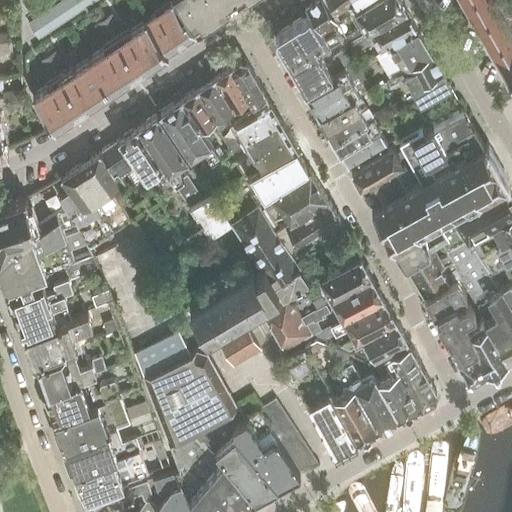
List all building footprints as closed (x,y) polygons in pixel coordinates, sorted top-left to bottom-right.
[(38,37),(94,0),(60,0),(28,22),(38,37)] [(171,0),(31,92),(54,126),(196,31),(183,13),(180,15),(171,0)] [(171,0),(180,15),(183,13),(196,31),(203,27),(202,26),(241,0),(171,0)] [(316,0),(305,8),(307,12),(322,39),(324,42),(326,41),(324,38),(321,33),(333,26),(332,25),(336,23),(334,19),(332,20),(320,0),(316,0)] [(320,0),(332,20),(334,19),(333,17),(354,1),(353,0),(320,0)] [(405,8),(400,0),(364,0),(357,5),(358,6),(353,9),(362,23),(340,38),(344,44),(405,8)] [(511,35),(492,0),(459,0),(502,73),(503,73),(505,77),(504,77),(506,80),(505,83),(508,87),(510,88),(511,90),(511,35)] [(374,37),(382,50),(418,30),(405,8),(344,44),(345,45),(350,56),(360,51),(358,46),(374,37)] [(275,39),(288,61),(315,44),(322,39),(307,12),(277,33),(275,39)] [(98,22),(104,32),(118,24),(111,13),(98,22)] [(431,53),(418,30),(382,50),(375,55),(388,77),(401,70),(431,53)] [(0,49),(9,49),(7,32),(0,32),(0,49)] [(322,39),(315,44),(288,61),(297,76),(324,59),(322,55),(331,49),(326,41),(324,42),(322,39)] [(56,50),(41,59),(47,68),(61,60),(56,50)] [(450,87),(441,71),(431,53),(401,70),(388,77),(386,79),(390,86),(405,78),(419,105),(450,87)] [(250,100),(254,107),(268,98),(246,60),(240,58),(239,58),(230,65),(248,96),(251,100),(250,100)] [(332,72),(324,59),(297,76),(305,89),(332,72)] [(344,65),(332,72),(305,89),(317,110),(355,86),(367,79),(356,59),(344,65)] [(232,107),(248,96),(230,65),(212,76),(232,107)] [(224,112),(232,107),(212,76),(196,87),(217,117),(218,116),(220,118),(226,115),(224,112)] [(317,110),(329,130),(366,106),(364,101),(375,95),(367,79),(355,86),(317,110)] [(196,87),(180,97),(200,127),(214,118),(219,128),(224,125),(220,118),(218,116),(217,117),(196,87)] [(15,89),(3,92),(7,109),(18,106),(15,89)] [(200,127),(180,97),(159,111),(190,157),(203,149),(210,160),(218,155),(200,127)] [(278,115),(268,98),(254,107),(235,118),(241,128),(223,138),(227,145),(278,115)] [(377,126),(366,106),(329,130),(340,149),(377,126)] [(441,142),(472,125),(463,108),(432,126),(431,125),(425,129),(422,123),(399,136),(420,174),(431,169),(426,160),(445,149),(441,142)] [(157,112),(137,125),(175,184),(188,205),(204,195),(189,171),(182,176),(176,166),(188,158),(157,112)] [(250,145),(254,151),(260,148),(263,152),(290,135),(278,115),(227,145),(233,155),(250,145)] [(140,173),(143,177),(152,170),(165,191),(175,184),(137,125),(116,139),(131,158),(140,173)] [(482,141),(472,125),(441,142),(445,149),(426,160),(431,169),(482,141)] [(387,144),(377,126),(340,149),(349,165),(387,144)] [(295,144),(290,135),(263,152),(260,148),(254,151),(261,163),(295,144)] [(140,173),(131,158),(116,139),(100,149),(113,170),(116,168),(123,179),(125,177),(120,171),(126,167),(132,178),(140,173)] [(403,184),(370,202),(393,242),(438,219),(471,201),(505,182),(482,141),(431,169),(420,174),(421,176),(404,185),(403,184)] [(263,194),(285,180),(307,165),(295,144),(261,163),(249,170),(263,194)] [(392,144),(351,168),(359,184),(402,161),(398,154),(392,144)] [(112,186),(123,179),(116,168),(113,170),(100,149),(60,176),(59,177),(67,188),(58,194),(63,202),(89,246),(130,219),(112,186)] [(402,161),(359,184),(370,202),(403,184),(394,167),(403,162),(402,161)] [(282,225),(288,221),(326,196),(309,168),(270,193),(275,200),(261,208),(271,225),(275,230),(282,225)] [(511,215),(511,194),(505,182),(471,201),(438,219),(448,237),(441,241),(445,249),(467,237),(491,226),(511,215)] [(204,195),(188,205),(208,235),(229,221),(230,220),(210,191),(204,195)] [(0,255),(35,226),(25,195),(0,203),(0,255)] [(322,229),(339,218),(326,196),(288,221),(282,225),(275,230),(271,225),(261,208),(257,201),(230,220),(229,221),(258,266),(250,270),(252,272),(264,266),(274,281),(299,265),(290,251),(299,246),(322,231),(322,229)] [(60,206),(35,226),(0,255),(0,265),(6,284),(40,271),(46,269),(91,250),(89,246),(63,202),(59,205),(60,206)] [(494,233),(500,244),(511,237),(511,215),(491,226),(467,237),(478,257),(484,253),(478,242),(494,233)] [(448,237),(438,219),(393,242),(405,263),(433,247),(432,245),(441,241),(448,237)] [(490,327),(504,357),(511,353),(511,314),(488,273),(478,257),(467,237),(445,249),(447,254),(446,254),(449,260),(452,265),(454,264),(482,316),(483,317),(490,327)] [(511,237),(500,244),(495,247),(484,253),(478,257),(488,273),(497,269),(492,259),(500,255),(505,265),(511,261),(511,237)] [(414,279),(442,263),(449,260),(446,254),(439,258),(433,247),(405,263),(414,279)] [(17,314),(23,333),(71,315),(63,288),(72,285),(69,276),(99,266),(92,251),(91,250),(46,269),(40,271),(41,275),(9,288),(18,314),(17,314)] [(313,306),(371,274),(359,253),(318,276),(322,284),(293,300),(300,313),(313,306)] [(449,260),(442,263),(414,279),(423,294),(451,278),(445,269),(452,265),(449,260)] [(252,272),(250,270),(248,267),(188,304),(207,334),(267,297),(270,303),(288,292),(289,294),(309,283),(299,265),(274,281),(264,266),(252,272)] [(488,273),(511,314),(511,288),(508,282),(498,287),(492,274),(498,271),(497,269),(488,273)] [(343,318),(383,295),(371,274),(313,306),(300,313),(311,333),(313,332),(320,329),(314,317),(334,306),(340,318),(343,318)] [(423,294),(424,296),(456,353),(476,342),(470,330),(481,324),(479,320),(483,317),(482,316),(467,325),(462,316),(474,310),(456,276),(451,278),(423,294)] [(112,299),(108,289),(91,295),(95,306),(112,299)] [(311,333),(300,313),(293,300),(289,294),(288,292),(270,303),(261,309),(272,332),(280,345),(281,345),(283,350),(311,335),(310,334),(311,333)] [(348,328),(354,338),(395,317),(383,295),(343,318),(340,318),(320,329),(313,332),(325,339),(348,328)] [(23,333),(24,333),(33,360),(87,339),(82,326),(92,322),(87,309),(71,315),(23,333)] [(407,338),(395,317),(354,338),(339,345),(349,350),(360,344),(365,352),(369,358),(374,355),(407,338)] [(470,330),(476,342),(488,366),(504,357),(490,327),(483,317),(479,320),(481,324),(470,330)] [(117,329),(113,318),(102,322),(106,333),(117,329)] [(261,350),(245,322),(217,337),(233,366),(261,350)] [(142,375),(169,443),(197,426),(221,413),(237,404),(207,350),(196,347),(194,348),(183,327),(134,351),(143,374),(142,375)] [(304,345),(308,353),(324,344),(315,340),(304,345)] [(398,367),(397,368),(401,376),(422,365),(409,341),(387,354),(390,360),(394,358),(398,367)] [(456,353),(469,376),(488,366),(476,342),(456,353)] [(83,345),(38,361),(37,362),(38,362),(35,368),(38,376),(44,378),(44,379),(45,378),(48,388),(90,373),(106,367),(101,354),(91,358),(87,359),(83,345)] [(308,400),(335,450),(356,438),(333,396),(330,389),(329,390),(308,353),(304,345),(284,357),(284,360),(306,402),(308,400)] [(332,345),(331,346),(376,427),(397,416),(377,379),(373,372),(372,373),(371,370),(360,376),(351,361),(349,362),(347,357),(348,353),(332,345)] [(344,390),(333,396),(356,438),(376,427),(331,346),(329,347),(335,360),(331,362),(335,370),(342,383),(342,384),(344,390)] [(422,365),(401,376),(409,390),(430,379),(422,365)] [(397,368),(377,379),(397,416),(417,405),(409,390),(401,376),(397,368)] [(51,408),(53,414),(118,390),(114,377),(100,383),(100,388),(95,390),(90,373),(48,388),(43,390),(50,408),(51,408)] [(430,379),(409,390),(417,405),(419,404),(419,403),(433,396),(436,389),(430,379)] [(125,407),(118,390),(53,414),(54,416),(53,416),(60,434),(64,442),(116,423),(149,411),(145,399),(125,407)] [(281,405),(275,396),(257,408),(263,417),(281,405)] [(287,414),(281,405),(263,417),(270,425),(287,414)] [(263,417),(257,408),(245,416),(229,425),(278,480),(286,476),(287,476),(300,469),(299,469),(301,468),(295,459),(289,451),(282,442),(276,434),(270,425),(263,417)] [(222,456),(254,495),(276,481),(278,480),(229,425),(227,425),(221,413),(197,426),(222,456)] [(293,423),(287,414),(270,425),(276,434),(293,423)] [(116,423),(64,442),(63,443),(69,460),(70,460),(74,469),(73,469),(74,470),(138,445),(139,445),(139,444),(159,437),(155,426),(122,438),(116,423)] [(299,432),(293,423),(276,434),(282,442),(299,432)] [(186,500),(205,511),(239,511),(254,495),(222,456),(197,426),(169,443),(178,467),(189,496),(186,500)] [(304,441),(299,432),(282,442),(289,451),(304,441)] [(289,451),(295,459),(310,450),(304,441),(289,451)] [(138,445),(74,470),(80,486),(80,485),(84,494),(123,481),(123,480),(148,471),(138,445)] [(310,450),(295,459),(301,468),(316,459),(310,450)] [(158,511),(205,511),(186,500),(189,496),(178,467),(146,479),(151,494),(145,503),(151,506),(152,507),(158,511)] [(118,489),(118,487),(86,500),(89,507),(88,508),(89,511),(139,511),(145,503),(151,494),(146,479),(118,489)] [(147,511),(151,506),(145,503),(139,511),(147,511)]
